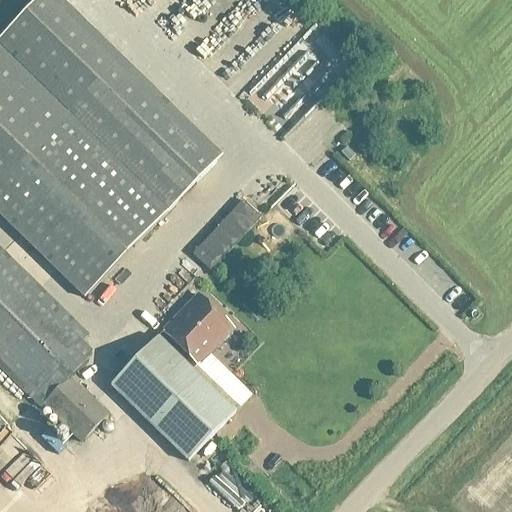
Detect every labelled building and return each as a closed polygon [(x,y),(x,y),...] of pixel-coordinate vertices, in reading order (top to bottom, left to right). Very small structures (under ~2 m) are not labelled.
[(221,155),(62,0),(34,0),(0,35),(0,215),(83,297),(221,155)] [(286,105),(276,95),(262,109),(272,119),(286,105)] [(210,271),(260,217),(241,200),(192,254),(210,271)] [(0,364),(81,443),(108,416),(69,378),(85,361),(83,358),(91,350),(82,341),(88,334),(0,246),(0,364)] [(421,274),(435,260),(421,247),(407,261),(421,274)] [(232,328),(198,295),(109,386),(187,461),(234,413),(191,370),(232,328)] [(0,424),(21,403),(0,381),(0,424)] [(0,440),(8,430),(0,423),(0,440)]
